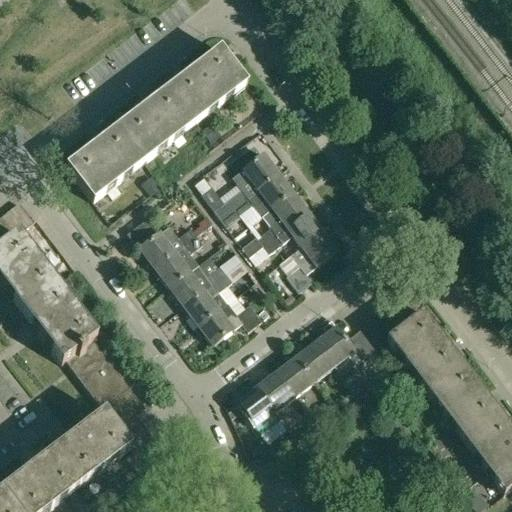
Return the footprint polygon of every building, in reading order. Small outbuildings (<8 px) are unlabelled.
[(219,53),(168,93),(195,128),(246,89),(219,53)] [(168,93),(116,132),(144,168),(195,128),(168,93)] [(200,134),(210,147),(221,139),(211,126),(200,134)] [(92,207),(144,168),(116,132),(65,172),(92,207)] [(234,213),(258,195),(278,180),(263,159),(232,182),(241,194),(228,204),(234,213)] [(278,180),(258,195),(234,213),(240,220),(254,209),(262,220),(260,221),(261,223),(293,199),(278,180)] [(307,218),(293,199),(261,223),(269,233),(256,243),(255,241),(241,252),(248,261),(263,250),(263,251),(307,218)] [(19,207),(9,214),(23,234),(33,226),(19,207)] [(9,214),(0,221),(0,222),(13,241),(17,238),(23,234),(9,214)] [(282,248),(291,259),(291,260),(321,236),(307,218),(263,251),(263,252),(249,262),(257,273),(268,264),(265,261),(282,248)] [(211,229),(207,224),(192,235),(190,233),(177,243),(168,231),(160,237),(148,221),(127,238),(154,273),(174,258),(183,251),(197,241),(196,240),(211,229)] [(0,222),(0,242),(4,248),(13,241),(0,222)] [(312,287),(306,279),(336,255),(321,236),(291,260),(291,259),(281,267),(289,279),(286,281),(298,297),(312,287)] [(0,290),(4,296),(21,317),(57,290),(17,238),(13,241),(4,248),(0,251),(0,290)] [(202,249),(197,241),(183,251),(189,259),(202,249)] [(154,273),(169,292),(189,277),(174,258),(154,273)] [(227,270),(239,289),(256,277),(243,259),(227,270)] [(183,311),(203,296),(189,277),(169,292),(183,311)] [(183,311),(198,331),(228,308),(218,297),(231,287),(225,279),(211,290),(203,296),(183,311)] [(61,369),(64,367),(92,345),(97,342),(57,290),(21,317),(61,369)] [(418,320),(404,301),(394,308),(408,327),(418,320)] [(212,350),(242,327),(248,335),(261,326),(248,309),(236,319),(228,308),(198,331),(212,350)] [(394,308),(385,315),(399,335),(408,327),(394,308)] [(385,315),(375,322),(389,342),(399,335),(385,315)] [(385,345),(425,397),(461,370),(421,318),(418,320),(408,327),(399,335),(389,342),(385,345)] [(380,349),(385,345),(389,342),(375,322),(365,330),(380,349)] [(323,332),(327,337),(315,347),(334,371),(340,379),(353,369),(355,371),(362,366),(360,364),(345,345),(344,344),(344,343),(331,325),(323,332)] [(370,357),(380,349),(365,330),(356,337),(370,357)] [(356,337),(345,345),(360,364),(370,357),(356,337)] [(129,394),(92,345),(64,367),(102,415),(129,394)] [(315,347),(302,357),(297,351),(290,356),(313,387),(334,371),(315,347)] [(288,368),(275,377),(293,402),(313,387),(290,356),(283,361),(288,368)] [(499,421),(461,370),(425,397),(464,448),(499,421)] [(275,377),(262,387),(257,381),(250,386),(274,418),(279,424),(280,424),(274,417),(293,402),(275,377)] [(259,439),(279,424),(274,418),(250,386),(243,391),(248,398),(234,408),(253,433),(253,432),(259,439)] [(102,415),(104,416),(110,424),(137,404),(129,394),(102,415)] [(144,413),(137,404),(110,424),(117,434),(136,419),(144,413)] [(325,405),(315,413),(322,422),(332,414),(325,405)] [(104,416),(73,440),(52,456),(79,491),(130,453),(131,453),(124,443),(117,434),(110,424),(104,416)] [(143,429),(136,419),(117,434),(124,443),(143,429)] [(511,492),(511,437),(499,421),(464,448),(503,499),(511,492)] [(272,451),(295,438),(287,423),(263,436),(272,451)] [(150,439),(143,429),(124,443),(131,453),(150,439)] [(158,448),(150,439),(131,453),(130,453),(138,463),(158,448)] [(441,461),(452,453),(446,445),(435,453),(441,461)] [(165,459),(158,448),(138,463),(145,472),(152,467),(152,468),(165,459)] [(52,456),(29,473),(1,495),(13,511),(52,511),(67,501),(75,511),(85,504),(76,494),(79,491),(52,456)] [(159,477),(162,474),(172,468),(165,459),(152,468),(159,477)] [(13,511),(1,495),(0,495),(0,511),(13,511)]
